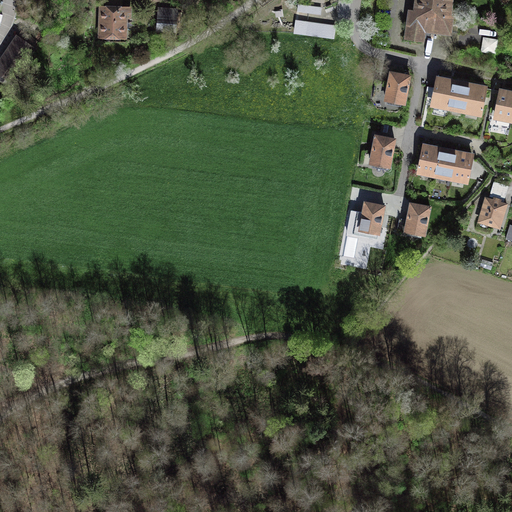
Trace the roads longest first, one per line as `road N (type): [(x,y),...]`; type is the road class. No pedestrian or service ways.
road 1 (track): [(0,417),(80,376),(259,335),(347,350),(511,429)]
road 2 (track): [(0,130),(142,68),(256,0)]
